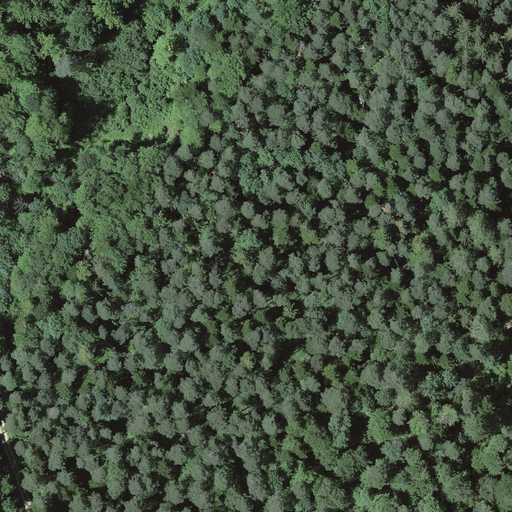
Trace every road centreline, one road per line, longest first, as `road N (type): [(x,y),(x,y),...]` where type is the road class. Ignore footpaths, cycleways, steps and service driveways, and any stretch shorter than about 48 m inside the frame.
road 1 (track): [(265,511),(318,463),(511,322)]
road 2 (track): [(0,382),(22,247),(19,210)]
